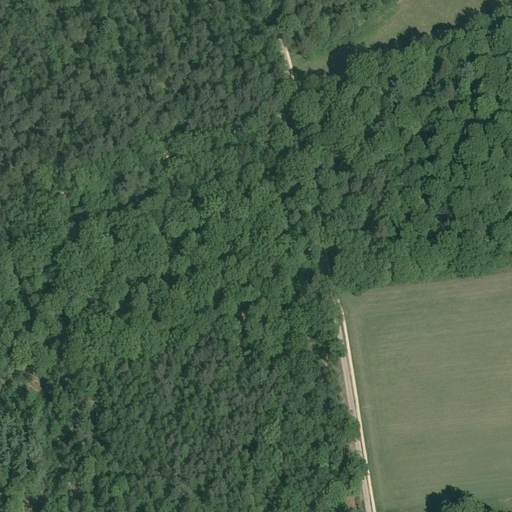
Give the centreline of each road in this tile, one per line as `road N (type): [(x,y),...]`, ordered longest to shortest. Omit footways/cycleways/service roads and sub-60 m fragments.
road 1 (track): [(0,221),(291,111)]
road 2 (track): [(319,251),(368,511)]
road 3 (track): [(297,109),(511,34)]
road 4 (track): [(291,111),(319,251)]
